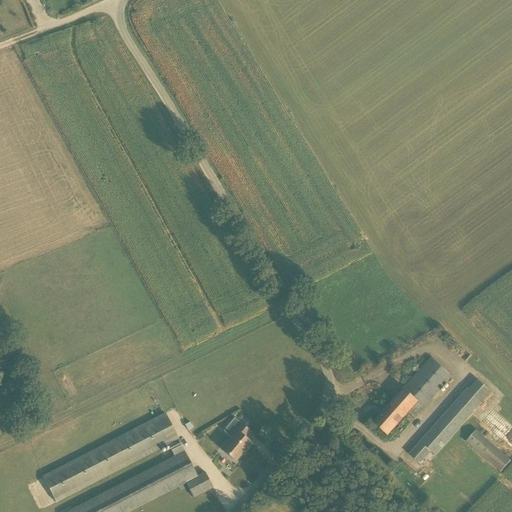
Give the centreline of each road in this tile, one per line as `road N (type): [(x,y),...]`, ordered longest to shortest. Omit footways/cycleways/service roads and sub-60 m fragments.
road 1 (unclassified): [(234,511),(340,399),(127,37),(118,0)]
road 2 (track): [(0,448),(288,311)]
road 3 (track): [(118,0),(0,47)]
